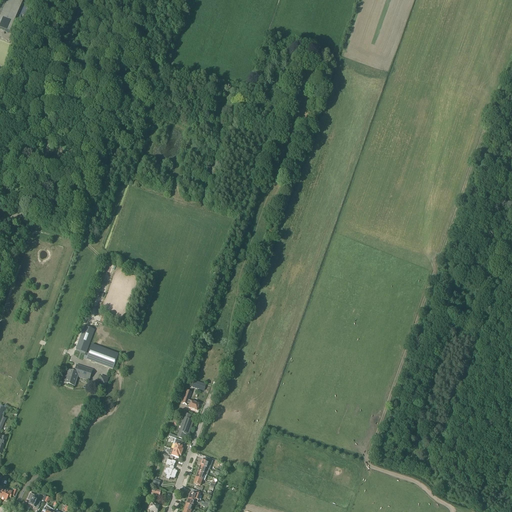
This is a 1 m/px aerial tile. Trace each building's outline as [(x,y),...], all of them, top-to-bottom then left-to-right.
[(22,0),(7,0),(6,4),(0,18),(0,29),(15,36),(21,23),(18,22),(21,15),(24,16),(30,3),(22,0)] [(84,326),(77,346),(87,350),(95,330),(84,326)] [(86,353),(84,359),(86,360),(113,370),(118,354),(92,345),(88,354),(86,353)] [(64,382),(64,383),(64,384),(75,387),(77,378),(78,378),(89,381),(92,370),(77,365),(74,373),(68,371),(65,380),(64,380),(64,382)] [(99,375),(98,380),(97,384),(106,387),(109,379),(99,375)] [(193,381),(192,381),(190,387),(204,391),(206,385),(193,381)] [(191,392),(187,391),(182,404),(187,405),(187,404),(189,405),(188,408),(197,411),(199,404),(188,401),(191,392)] [(180,425),(181,425),(177,438),(182,440),(184,434),(188,436),(193,421),(189,420),(191,415),(185,413),(180,425)] [(173,450),(170,449),(182,453),(183,450),(182,449),(183,447),(179,446),(181,441),(176,439),(174,444),(175,445),(173,450)] [(171,456),(179,459),(180,456),(181,457),(182,453),(170,449),(168,455),(171,456)] [(166,479),(168,480),(169,480),(169,479),(170,478),(172,479),(172,478),(174,479),(177,472),(175,471),(175,470),(173,469),(174,467),(174,465),(175,463),(168,460),(167,465),(170,467),(169,469),(168,469),(167,469),(166,470),(164,473),(165,475),(165,474),(165,475),(166,475),(165,475),(167,476),(166,476),(166,478),(166,479)] [(208,464),(201,461),(199,467),(206,469),(208,464)] [(197,473),(204,475),(207,476),(209,470),(206,469),(199,467),(197,473)] [(204,475),(197,473),(195,478),(202,481),(204,475)] [(193,484),(200,486),(202,481),(195,478),(193,484)] [(8,490),(5,489),(1,498),(7,501),(8,497),(11,499),(12,496),(15,498),(18,492),(12,489),(11,492),(8,490)] [(193,493),(193,494),(190,493),(188,499),(195,502),(197,503),(198,501),(201,493),(195,491),(194,493),(193,493)] [(35,508),(38,510),(40,505),(41,503),(38,502),(38,501),(35,500),(36,497),(34,496),(34,495),(33,495),(32,494),(30,494),(27,500),(30,501),(28,505),(35,508)] [(193,507),(195,502),(188,499),(186,505),(193,507)] [(150,505),(148,510),(153,511),(157,511),(159,508),(158,508),(159,506),(151,503),(150,505)]
